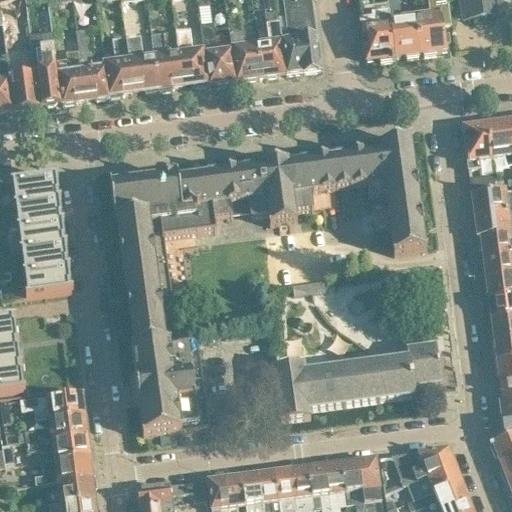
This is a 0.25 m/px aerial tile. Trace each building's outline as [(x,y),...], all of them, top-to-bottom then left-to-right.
[(47,0),(49,13),(55,13),(55,9),(72,6),(72,4),(71,2),(71,0),(47,0)] [(283,0),(288,37),(291,37),(292,45),(281,46),(286,79),(320,75),(309,0),(283,0)] [(389,22),(395,61),(406,60),(406,63),(418,61),(418,59),(421,58),(416,19),(401,21),(398,0),(386,0),(387,6),(389,22)] [(427,0),(430,17),(416,19),(421,58),(424,58),(424,60),(436,59),(435,56),(446,55),(443,30),(451,28),(450,23),(446,0),(427,0)] [(503,18),(500,0),(459,0),(462,21),(463,23),(478,21),(478,26),(489,24),(488,20),(503,18)] [(373,3),(359,5),(367,65),(380,63),(380,67),(395,65),(395,61),(389,22),(387,6),(373,8),(373,3)] [(237,86),(261,82),(257,49),(244,51),(238,9),(227,11),(231,39),(237,86)] [(201,29),(204,54),(209,89),(237,86),(231,39),(215,41),(213,27),(201,29)] [(261,82),(286,79),(281,46),(279,28),(267,30),(269,48),(257,49),(261,82)] [(96,104),(109,103),(105,71),(94,72),(89,33),(76,35),(79,54),(86,104),(93,103),(96,104)] [(190,35),(177,37),(184,89),(191,88),(195,91),(209,89),(204,54),(193,56),(190,35)] [(159,93),(184,89),(177,37),(164,38),(166,59),(155,61),(159,93)] [(134,96),(159,93),(155,61),(144,62),(141,42),(127,43),(134,96)] [(125,97),(134,96),(127,43),(114,45),(117,66),(105,67),(105,71),(109,103),(122,101),(125,97)] [(31,51),(35,78),(40,112),(62,109),(56,64),(54,48),(31,51)] [(15,115),(40,112),(35,78),(22,80),(18,49),(6,51),(15,115)] [(0,117),(15,115),(6,51),(4,51),(5,63),(0,63),(0,117)] [(78,105),(86,104),(79,54),(65,56),(66,63),(56,64),(62,109),(76,107),(78,105)] [(500,123),(487,125),(492,162),(504,160),(506,169),(511,168),(511,126),(511,124),(501,126),(500,123)] [(480,163),(492,162),(487,125),(473,126),(474,129),(463,131),(468,175),(481,173),(480,163)] [(117,224),(134,353),(198,345),(197,343),(168,347),(162,303),(173,301),(165,243),(217,236),(215,223),(233,221),(232,208),(250,205),(252,223),(269,220),(270,229),(297,225),(296,217),(313,214),(311,197),(367,189),(369,203),(386,201),(394,259),(426,255),(412,146),(379,151),(380,155),(178,182),(178,180),(110,189),(115,224),(117,224)] [(489,179),(469,181),(471,194),(491,191),(489,179)] [(56,183),(11,189),(13,189),(16,210),(14,210),(14,212),(59,206),(56,183)] [(472,198),(474,220),(511,214),(511,203),(506,205),(504,194),(472,198)] [(362,195),(340,198),(342,218),(364,215),(362,195)] [(59,206),(14,212),(16,212),(19,233),(17,233),(17,234),(62,228),(59,206)] [(511,214),(474,220),(477,240),(510,236),(508,226),(511,225),(511,214)] [(62,228),(17,234),(17,235),(19,234),(22,255),(20,255),(20,257),(65,251),(62,228)] [(511,246),(510,236),(477,240),(479,254),(482,254),(483,261),(511,257),(511,246)] [(65,251),(20,257),(22,257),(25,278),(23,278),(23,279),(68,273),(65,251)] [(481,268),(483,282),(511,278),(511,257),(483,261),(484,268),(481,268)] [(68,273),(23,279),(23,280),(25,280),(28,300),(26,301),(26,302),(71,296),(68,273)] [(10,277),(0,278),(0,286),(11,285),(10,277)] [(511,278),(483,282),(485,296),(487,296),(488,303),(511,299),(511,278)] [(511,299),(488,303),(489,309),(486,310),(488,324),(511,320),(511,299)] [(493,337),(494,344),(511,341),(511,320),(488,324),(490,337),(493,337)] [(14,322),(0,324),(0,349),(17,347),(14,322)] [(492,351),(494,365),(511,362),(511,341),(494,344),(495,351),(492,351)] [(198,345),(134,353),(131,353),(135,384),(130,385),(133,410),(139,409),(143,441),(209,432),(198,345)] [(17,347),(0,349),(0,373),(20,371),(17,347)] [(273,372),(281,427),(310,423),(309,415),(415,401),(414,392),(441,388),(436,351),(407,355),(408,362),(304,376),(303,368),(273,372)] [(498,379),(499,385),(511,383),(511,362),(494,365),(496,379),(498,379)] [(20,371),(0,373),(0,398),(24,395),(20,371)] [(511,383),(499,385),(500,392),(498,393),(499,406),(511,404),(511,383)] [(84,397),(20,404),(20,405),(22,417),(34,416),(35,424),(46,422),(87,417),(86,408),(83,409),(82,398),(84,398),(84,397)] [(511,404),(499,406),(500,409),(502,428),(511,427),(511,404)] [(8,407),(0,407),(0,416),(2,428),(10,427),(8,407)] [(47,432),(16,436),(18,448),(26,447),(87,439),(86,429),(88,428),(87,417),(46,422),(47,432)] [(511,427),(502,428),(503,433),(504,441),(503,441),(503,442),(489,447),(494,461),(497,460),(500,467),(511,461),(511,427)] [(88,448),(87,439),(26,447),(28,460),(50,457),(51,465),(92,459),(91,448),(88,448)] [(5,470),(14,469),(11,449),(2,450),(5,470)] [(448,453),(391,461),(392,461),(401,485),(403,491),(407,490),(407,489),(426,481),(455,469),(448,453)] [(34,483),(35,490),(93,483),(92,480),(95,478),(94,472),(91,471),(90,461),(92,461),(92,459),(51,465),(52,466),(40,468),(42,482),(34,483)] [(511,461),(500,467),(502,472),(499,473),(505,488),(511,484),(511,461)] [(382,510),(376,463),(358,465),(363,511),(374,511),(382,510)] [(363,511),(358,465),(341,467),(344,496),(347,511),(356,510),(355,511),(363,511)] [(344,496),(341,467),(324,469),(329,511),(341,511),(347,511),(344,496)] [(329,511),(324,469),(308,472),(312,511),(329,511)] [(426,481),(407,489),(407,490),(413,505),(462,486),(455,469),(426,481)] [(312,511),(308,472),(291,474),(296,511),(312,511)] [(296,511),(291,474),(274,476),(278,511),(296,511)] [(278,511),(274,476),(258,478),(262,511),(278,511)] [(262,511),(258,478),(241,480),(244,511),(262,511)] [(244,511),(241,480),(225,483),(228,511),(244,511)] [(93,484),(93,483),(35,490),(35,491),(54,488),(57,509),(95,504),(94,493),(96,492),(95,485),(93,484)] [(228,511),(225,483),(207,485),(210,511),(228,511)] [(139,511),(153,511),(172,510),(170,500),(193,498),(194,506),(206,505),(204,485),(137,494),(139,511)] [(401,485),(384,492),(385,498),(403,491),(401,485)] [(424,511),(442,511),(468,502),(462,486),(413,505),(407,507),(408,511),(419,511),(424,510),(424,511)] [(471,511),(468,502),(442,511),(471,511)] [(392,503),(385,505),(386,511),(393,511),(395,511),(392,503)]
